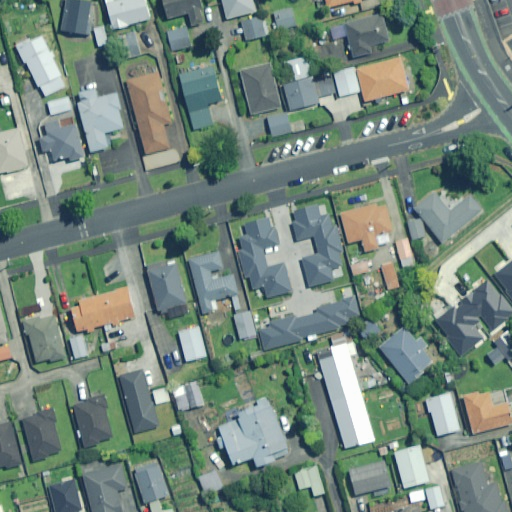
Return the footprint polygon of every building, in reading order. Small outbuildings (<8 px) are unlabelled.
[(91,0),(87,0),(66,0),(62,32),(89,36),(91,23),(88,22),(91,0)] [(104,0),(107,10),(113,30),(150,20),(144,0),(104,0)] [(205,24),(199,0),(163,0),(167,19),(188,15),(191,27),(205,24)] [(254,13),(250,0),(220,0),(226,21),(254,13)] [(358,0),(325,0),(328,9),(358,0)] [(295,27),(292,11),(274,14),(277,31),(295,27)] [(390,42),(382,14),(330,29),(333,41),(347,37),(353,59),(373,54),(371,47),(390,42)] [(261,38),(257,19),(241,22),(245,42),(261,38)] [(108,45),(104,28),(94,30),(98,48),(108,45)] [(190,48),(187,28),(167,31),(170,52),(190,48)] [(67,87),(42,37),(31,43),(29,39),(17,45),(43,98),(67,87)] [(312,80),(306,57),(283,63),(288,84),(283,85),(290,111),(319,104),(318,98),(330,95),(325,77),(312,80)] [(410,91),(401,58),(334,75),(340,98),(362,92),(364,103),(410,91)] [(280,108),(270,65),(240,72),(251,116),(280,108)] [(208,105),(222,102),(213,67),(179,76),(188,110),(194,131),(213,126),(208,105)] [(171,123),(157,73),(126,82),(146,156),(170,149),(163,125),(171,123)] [(97,99),(95,90),(76,95),(90,154),(108,149),(104,134),(124,129),(115,95),(97,99)] [(71,111),(68,98),(48,103),(51,116),(71,111)] [(291,134),(287,114),(267,118),(271,138),(291,134)] [(84,159),(74,119),(68,120),(69,127),(39,134),(43,153),(51,151),(54,162),(69,158),(70,162),(84,159)] [(0,174),(27,169),(18,131),(0,134),(0,174)] [(415,210),(429,228),(442,244),(474,218),(462,202),(449,212),(435,194),(415,210)] [(392,233),(385,204),(340,214),(348,245),(361,241),(364,253),(378,250),(375,237),(392,233)] [(340,251),(331,219),(300,228),(303,240),(297,242),(303,264),(315,261),(314,258),(340,251)] [(425,238),(421,220),(407,223),(412,241),(425,238)] [(412,258),(408,239),(395,241),(400,261),(412,258)] [(268,248),(266,241),(241,248),(259,313),(269,310),(267,301),(278,298),(272,277),(286,273),(279,245),(268,248)] [(223,269),(219,252),(189,260),(202,313),(217,309),(215,301),(237,295),(232,276),(212,281),(210,273),(223,269)] [(503,275),(485,253),(450,281),(457,289),(442,302),(464,329),(506,295),(496,281),(503,275)] [(371,279),(366,261),(350,266),(355,283),(371,279)] [(189,314),(177,264),(147,271),(158,313),(167,311),(169,319),(189,314)] [(399,287),(392,264),(381,267),(388,291),(399,287)] [(329,306),(323,286),(302,292),(307,312),(329,306)] [(134,319),(127,290),(70,305),(78,334),(134,319)] [(511,319),(511,303),(508,299),(492,313),(503,327),(511,319)] [(0,345),(7,343),(10,343),(0,307),(0,306),(0,345)] [(255,336),(249,313),(234,317),(240,340),(255,336)] [(65,359),(54,315),(23,323),(25,334),(28,333),(36,364),(50,360),(50,363),(65,359)] [(382,330),(372,318),(357,331),(367,343),(382,330)] [(497,329),(489,318),(472,332),(480,343),(497,329)] [(205,358),(197,326),(178,331),(186,363),(205,358)] [(432,363),(404,328),(379,348),(407,383),(432,363)] [(331,401),(359,392),(349,357),(357,355),(350,332),(331,337),(333,347),(316,352),(331,401)] [(87,357),(83,337),(70,340),(74,359),(87,357)] [(134,355),(131,346),(111,352),(114,361),(134,355)] [(0,361),(11,359),(8,347),(0,348),(0,361)] [(494,366),(506,359),(498,347),(486,354),(494,366)] [(158,428),(142,371),(119,377),(135,434),(158,428)] [(204,405),(198,383),(172,390),(178,412),(204,405)] [(169,402),(166,389),(153,393),(156,406),(169,402)] [(112,441),(100,392),(89,395),(91,401),(73,405),(84,448),(112,441)] [(359,392),(331,401),(345,449),(374,441),(359,392)] [(492,406),(488,392),(464,398),(472,435),(511,426),(506,403),(492,406)] [(459,431),(450,394),(425,401),(429,414),(431,413),(440,446),(455,442),(453,433),(459,431)] [(222,437),(216,440),(220,451),(226,449),(233,466),(253,459),(256,469),(275,462),(273,455),(288,449),(275,413),(272,414),(266,398),(258,401),(261,407),(238,415),(240,420),(219,428),(222,437)] [(61,456),(50,408),(36,411),(37,416),(23,419),(32,462),(61,456)] [(186,432),(182,423),(170,428),(174,437),(186,432)] [(0,470),(21,465),(11,424),(0,426),(0,470)] [(501,466),(510,464),(506,449),(511,447),(511,445),(510,436),(495,440),(501,466)] [(428,483),(419,447),(395,453),(404,489),(428,483)] [(169,497),(157,460),(133,468),(144,505),(169,497)] [(390,487),(384,463),(350,471),(356,496),(390,487)] [(484,474),(481,464),(453,471),(463,511),(508,511),(505,502),(501,503),(492,471),(484,474)] [(119,466),(82,475),(91,511),(121,511),(116,492),(125,489),(119,466)] [(324,494),(316,467),(294,474),(299,491),(311,487),(314,497),(324,494)] [(222,489),(216,472),(199,478),(204,495),(222,489)] [(80,511),(74,481),(49,486),(54,511),(80,511)] [(444,507),(440,488),(426,491),(430,510),(444,507)] [(424,501),(423,491),(409,494),(410,504),(424,501)]
